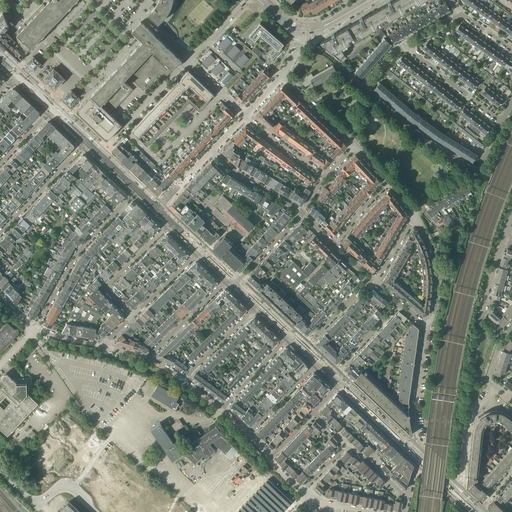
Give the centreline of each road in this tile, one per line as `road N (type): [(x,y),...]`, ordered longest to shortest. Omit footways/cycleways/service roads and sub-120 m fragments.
road 1 (residential): [(364,89),(478,173),(501,120)]
road 2 (residential): [(136,190),(81,247),(33,327)]
road 3 (residential): [(173,224),(105,287),(133,315)]
road 4 (residential): [(100,155),(188,61)]
road 5 (residential): [(86,142),(0,233)]
